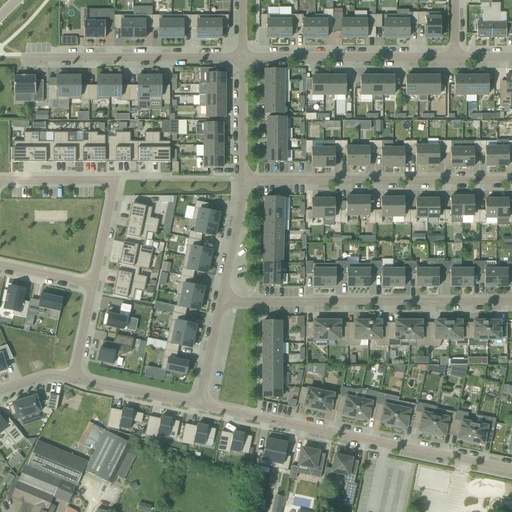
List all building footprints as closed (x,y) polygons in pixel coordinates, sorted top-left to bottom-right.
[(500,3),(491,3),(491,4),(491,8),(491,38),(500,38),(500,39),(504,39),(504,38),(505,38),(506,38),(506,35),(511,35),(511,23),(511,22),(500,23),(500,3)] [(491,8),(483,8),(483,23),(477,23),(477,22),(477,26),(475,26),(475,31),(477,31),(477,38),(479,38),(479,39),(483,39),(483,38),(491,38),(491,8)] [(114,10),(96,10),(96,21),(84,21),(84,38),(92,38),(97,38),(105,38),(105,30),(114,30),(114,10)] [(440,38),(440,17),(440,13),(418,13),(418,25),(426,25),(426,38),(440,38)] [(133,38),(133,15),(114,15),(114,28),(121,28),(121,38),(133,38)] [(152,28),(152,15),(133,15),(133,38),(145,38),(145,28),(152,28)] [(171,39),(171,16),(152,15),(152,28),(159,28),(159,39),(171,39)] [(279,38),(279,15),(261,15),(261,28),(267,28),(267,38),(279,38)] [(297,28),(297,15),(279,15),(279,38),(291,38),(291,28),(297,28)] [(315,17),(314,17),(303,17),(303,15),(297,15),(297,28),(303,28),(303,38),(315,38),(315,17)] [(314,15),(314,17),(315,17),(315,38),(327,38),(327,15),(314,15)] [(396,17),(397,17),(397,15),(384,15),(384,38),(396,38),(396,17)] [(190,28),(190,16),(171,16),(171,39),(183,39),(183,28),(190,28)] [(209,39),(209,16),(190,16),(190,28),(197,28),(197,39),(209,39)] [(228,16),(209,16),(209,39),(221,39),(221,28),(228,28),(228,16)] [(367,38),(367,17),(354,17),(354,20),(354,38),(367,38)] [(409,38),(409,17),(397,17),(396,17),(396,38),(409,38)] [(354,20),(342,20),(342,38),(354,38),(354,20)] [(224,74),(220,74),(220,68),(200,68),(200,85),(206,85),(225,85),(225,73),(224,73),(224,74)] [(265,81),(283,81),(283,70),(266,70),(266,69),(265,69),(265,81)] [(511,93),(511,75),(506,75),(506,90),(499,90),(499,106),(511,106),(511,93)] [(43,102),(43,81),(35,81),(35,77),(28,77),(28,76),(21,76),(21,77),(14,77),(14,94),(32,94),(32,102),(43,102)] [(69,100),(69,77),(56,77),(56,78),(56,88),(48,88),(48,101),(56,101),(56,102),(69,102),(69,100)] [(89,101),(88,88),(80,88),(80,78),(81,78),(81,77),(69,77),(69,100),(80,100),(80,101),(89,101)] [(109,97),(109,77),(96,77),(96,78),(97,78),(97,88),(88,88),(89,101),(97,101),(97,100),(109,100),(109,97)] [(129,101),(129,88),(121,88),(121,78),(121,77),(109,77),(109,97),(120,97),(120,101),(129,101)] [(149,102),(149,77),(137,77),(137,78),(137,88),(129,88),(129,101),(137,101),(137,102),(149,102)] [(162,77),(149,77),(149,102),(161,102),(161,101),(169,101),(169,88),(161,88),(161,78),(162,78),(162,77)] [(323,95),(323,77),(312,77),(312,95),(323,95)] [(334,95),(334,77),(323,77),(323,95),(334,95)] [(345,77),(334,77),(334,95),(345,95),(345,77)] [(372,95),(372,77),(360,77),(360,95),(372,95)] [(383,95),(383,77),(372,77),(372,95),(383,95)] [(394,77),(383,77),(383,95),(394,95),(394,77)] [(417,95),(417,77),(406,77),(406,95),(417,95)] [(428,95),(428,77),(417,77),(417,95),(428,95)] [(439,77),(428,77),(428,95),(439,95),(439,77)] [(466,95),(466,77),(454,77),(454,95),(466,95)] [(477,95),(477,77),(466,77),(466,95),(477,95)] [(488,77),(477,77),(477,95),(488,95),(488,77)] [(265,92),(283,92),(283,81),(265,81),(265,92)] [(225,85),(206,85),(206,96),(225,96),(225,85)] [(265,103),(283,103),(283,92),(265,92),(265,103)] [(206,96),(206,107),(225,107),(225,96),(206,96)] [(265,103),(265,114),(266,114),(283,114),(283,103),(265,103)] [(225,107),(206,107),(206,118),(224,118),(225,118),(225,107)] [(77,111),(77,120),(89,120),(89,111),(77,111)] [(48,112),(35,112),(35,120),(48,120),(48,112)] [(267,117),(267,118),(267,129),(286,129),(286,118),(268,118),(268,117),(267,117)] [(178,120),(174,120),(170,120),(170,125),(170,135),(172,135),(176,135),(178,135),(178,120)] [(370,129),(370,121),(360,120),(360,129),(370,129)] [(383,131),(383,120),(375,120),(375,131),(383,131)] [(204,124),(204,135),(222,135),(222,123),(222,124),(204,124)] [(286,129),(267,129),(267,140),(286,140),(286,129)] [(31,163),(31,132),(23,133),(23,142),(13,142),(13,163),(31,163)] [(46,160),(46,141),(38,142),(38,132),(31,132),(31,163),(46,162),(46,160)] [(60,163),(60,132),(53,133),(53,141),(46,141),(46,160),(53,160),(53,163),(60,163)] [(75,160),(75,142),(68,142),(68,132),(60,132),(60,163),(75,162),(75,160)] [(90,163),(90,132),(82,133),(82,141),(75,142),(75,160),(82,160),(82,163),(90,163)] [(105,135),(97,136),(97,132),(90,132),(90,163),(105,162),(105,135)] [(122,163),(123,133),(115,132),(115,137),(107,137),(107,160),(115,160),(115,163),(122,163)] [(137,160),(137,142),(130,142),(130,133),(123,133),(122,163),(127,163),(130,163),(130,160),(137,160)] [(152,163),(152,133),(144,133),(144,142),(137,142),(137,160),(137,163),(152,163)] [(160,133),(152,133),(152,163),(170,163),(170,160),(170,142),(160,142),(160,133)] [(204,135),(204,146),(222,146),(222,135),(204,135)] [(267,151),(286,151),(286,140),(267,140),(267,151)] [(323,167),(323,149),(312,149),(312,141),(306,141),(306,154),(312,154),(312,166),(311,166),(311,167),(323,167)] [(323,149),(323,167),(335,167),(335,166),(334,166),(334,154),(340,154),(340,141),(334,141),(334,149),(323,149)] [(340,141),(340,154),(347,154),(347,165),(346,165),(346,166),(358,166),(358,148),(347,148),(347,141),(340,141)] [(358,148),(358,166),(369,166),(369,165),(369,154),(375,154),(375,141),(369,141),(369,148),(358,148)] [(375,141),(375,154),(381,154),(381,166),(381,167),(392,167),(392,149),(382,149),(382,141),(375,141)] [(392,149),(392,167),(404,167),(404,166),(404,154),(410,154),(410,141),(403,141),(403,149),(392,149)] [(410,141),(410,154),(416,154),(416,164),(416,165),(427,165),(427,146),(416,146),(416,141),(410,141)] [(445,154),(445,141),(438,141),(438,146),(427,146),(427,165),(439,165),(439,164),(438,164),(438,154),(445,154)] [(445,141),(445,154),(451,154),(451,166),(450,166),(450,167),(462,167),(462,149),(451,149),(451,141),(445,141)] [(479,154),(479,141),(473,141),(473,149),(462,149),(462,167),(474,167),(474,166),(473,166),(473,154),(479,154)] [(497,166),(497,148),(486,148),(486,141),(479,141),(479,154),(485,154),(485,165),(485,166),(497,166)] [(497,148),(497,166),(508,166),(508,165),(508,154),(511,153),(511,141),(508,141),(508,148),(497,148)] [(204,146),(204,156),(222,157),(222,146),(204,146)] [(286,162),(286,151),(267,151),(267,162),(268,162),(286,162)] [(222,168),(222,157),(204,156),(204,168),(222,168)] [(265,209),(283,209),(283,198),(266,198),(266,197),(265,197),(265,209)] [(340,210),(340,223),(347,223),(347,215),(358,215),(358,197),(346,197),(346,198),(346,210),(340,210)] [(358,197),(358,215),(369,215),(369,223),(375,223),(375,210),(369,210),(369,198),(369,197),(358,197)] [(445,210),(445,223),(451,223),(462,223),(462,215),(462,197),(450,197),(450,198),(451,198),(451,210),(445,210)] [(462,197),(462,215),(473,215),(473,223),(479,223),(479,210),(473,210),(473,198),(474,198),(474,197),(462,197)] [(375,210),(375,223),(382,223),(382,217),(392,217),(392,198),(381,198),(381,199),(381,210),(375,210)] [(392,198),(392,217),(403,217),(403,223),(410,223),(410,210),(404,210),(404,199),(404,198),(392,198)] [(306,223),(312,223),(312,218),(323,218),(323,200),(311,200),(312,200),(312,210),(306,210),(306,223)] [(323,200),(323,218),(334,218),(334,223),(340,223),(340,210),(334,210),(334,200),(335,200),(323,200)] [(410,210),(410,223),(416,223),(416,218),(427,218),(427,200),(416,200),(416,210),(410,210)] [(427,200),(427,218),(438,218),(438,223),(445,223),(445,210),(438,210),(438,200),(439,200),(427,200)] [(479,210),(479,223),(486,223),(486,218),(497,218),(497,200),(485,200),(485,210),(479,210)] [(497,200),(497,218),(497,226),(507,226),(507,223),(511,223),(511,210),(508,210),(508,200),(497,200)] [(208,204),(196,201),(192,221),(197,221),(217,225),(219,214),(207,211),(208,204)] [(150,218),(152,208),(132,203),(128,221),(157,227),(159,220),(150,218)] [(184,217),(192,219),(194,207),(187,205),(184,217)] [(165,214),(173,216),(174,208),(167,207),(165,214)] [(283,209),(265,209),(265,220),(283,220),(283,209)] [(283,220),(265,220),(264,230),(282,231),(283,220)] [(156,234),(157,227),(128,221),(125,235),(128,236),(146,240),(147,233),(156,234)] [(215,237),(217,225),(197,221),(194,232),(190,231),(188,239),(200,241),(202,234),(215,237)] [(282,231),(264,230),(264,241),(282,242),(282,231)] [(511,235),(502,236),(503,249),(511,248),(511,235)] [(144,246),(146,240),(128,236),(126,243),(123,242),(122,250),(151,256),(153,248),(144,246)] [(199,248),(200,241),(188,239),(184,257),(209,262),(212,251),(199,248)] [(282,242),(264,241),(264,252),(282,253),(282,242)] [(148,270),(151,256),(122,250),(119,264),(122,265),(140,268),(148,270)] [(282,253),(264,252),(263,263),(282,263),(282,253)] [(207,274),(209,262),(184,257),(180,276),(193,278),(194,271),(207,274)] [(508,267),(496,267),(496,287),(507,287),(507,275),(511,274),(511,261),(508,262),(508,267)] [(324,287),(324,264),(313,264),(313,262),(306,262),(306,275),(313,275),(313,287),(324,287)] [(335,275),(341,275),(341,262),(335,262),(335,264),(324,264),(324,287),(335,287),(335,275)] [(358,287),(358,264),(347,264),(347,262),(341,262),(341,275),(347,275),(347,287),(358,287)] [(370,275),(375,275),(375,262),(369,262),(369,264),(358,264),(358,287),(370,287),(370,275)] [(393,287),(393,267),(382,267),(382,262),(375,262),(375,275),(381,275),(381,287),(393,287)] [(404,275),(410,275),(410,262),(404,262),(404,267),(393,267),(393,287),(404,287),(404,275)] [(427,287),(427,267),(416,267),(416,262),(410,262),(410,275),(416,275),(416,287),(427,287)] [(438,275),(444,275),(444,262),(438,262),(438,267),(427,267),(427,287),(438,287),(438,275)] [(461,287),(461,267),(450,267),(450,262),(444,262),(444,275),(450,275),(450,287),(461,287)] [(473,275),(479,275),(479,262),(472,262),(472,267),(461,267),(461,287),(473,287),(473,275)] [(496,287),(496,267),(485,267),(485,262),(479,262),(479,275),(484,275),(484,287),(496,287)] [(282,263),(263,263),(263,274),(281,274),(282,263)] [(138,275),(140,268),(122,265),(120,272),(117,271),(116,278),(145,284),(147,277),(138,275)] [(281,285),(281,274),(263,274),(263,285),(281,285)] [(191,285),(193,278),(180,276),(176,295),(179,295),(201,300),(204,288),(191,285)] [(144,292),(145,284),(116,278),(112,296),(133,300),(135,290),(144,292)] [(9,287),(4,309),(13,311),(12,315),(26,318),(27,313),(29,303),(22,301),(25,290),(9,287)] [(60,313),(63,298),(40,293),(36,313),(43,314),(44,309),(52,311),(59,312),(60,313)] [(199,311),(201,300),(179,295),(176,306),(174,306),(173,313),(185,316),(186,309),(199,311)] [(118,317),(107,314),(106,316),(104,316),(102,325),(105,326),(104,327),(125,332),(130,308),(120,305),(118,317)] [(31,327),(34,315),(27,313),(26,318),(24,325),(31,327)] [(183,322),(185,316),(173,313),(171,320),(169,332),(194,337),(196,325),(183,322)] [(306,340),(327,340),(327,319),(319,319),(319,321),(314,321),(314,327),(306,327),(306,340)] [(335,319),(327,319),(327,340),(347,340),(347,327),(340,327),(340,321),(335,321),(335,319)] [(354,327),(347,327),(347,340),(347,346),(359,346),(361,340),(368,340),(368,319),(359,319),(359,321),(354,321),(354,327)] [(376,346),(388,346),(388,327),(381,327),(381,321),(376,321),(376,319),(368,319),(368,340),(374,340),(376,346)] [(395,327),(388,327),(388,346),(400,346),(402,340),(408,340),(408,319),(400,319),(400,321),(395,321),(395,327)] [(408,319),(408,340),(415,340),(417,346),(428,346),(428,327),(422,327),(422,321),(417,321),(417,319),(408,319)] [(435,327),(428,327),(428,346),(440,346),(442,340),(448,340),(448,319),(440,319),(440,321),(435,321),(435,327)] [(448,319),(448,340),(455,340),(457,346),(467,346),(468,327),(461,327),(461,321),(456,321),(456,319),(448,319)] [(474,327),(468,327),(467,346),(479,346),(480,340),(487,340),(487,319),(479,319),(479,321),(474,321),(474,327)] [(487,319),(487,340),(507,340),(507,327),(500,327),(500,321),(495,321),(495,319),(487,319)] [(263,321),(263,333),(281,333),(281,321),(263,321)] [(191,348),(194,337),(169,332),(166,343),(165,350),(177,353),(179,346),(191,348)] [(281,343),(281,333),(263,333),(263,343),(281,343)] [(113,343),(103,341),(101,349),(100,348),(99,353),(97,361),(113,364),(114,358),(131,352),(133,339),(115,335),(113,343)] [(281,354),(281,343),(263,343),(263,354),(281,354)] [(7,345),(0,347),(2,354),(0,354),(0,372),(0,373),(0,372),(8,370),(5,362),(13,359),(7,345)] [(176,360),(177,353),(165,350),(163,357),(161,370),(186,375),(188,362),(176,360)] [(281,365),(281,354),(263,354),(263,365),(281,365)] [(404,373),(405,366),(394,364),(393,371),(404,373)] [(281,376),(281,365),(263,365),(263,376),(281,376)] [(163,381),(165,374),(156,372),(155,379),(163,381)] [(281,387),(281,376),(263,376),(263,387),(281,387)] [(511,385),(503,385),(502,393),(511,394),(511,389),(511,385)] [(281,398),(281,387),(263,387),(263,398),(281,398)] [(346,418),(355,420),(359,399),(352,398),(354,390),(341,387),(340,396),(337,408),(343,410),(342,415),(347,416),(346,418)] [(308,410),(316,412),(321,392),(301,388),(299,400),(305,402),(304,407),(309,408),(308,410)] [(365,401),(359,400),(359,399),(355,420),(363,421),(363,419),(368,420),(369,415),(375,416),(378,403),(380,393),(367,390),(365,401)] [(321,392),(316,412),(325,413),(325,411),(330,412),(331,407),(337,408),(340,396),(321,392)] [(40,409),(47,407),(47,408),(56,410),(59,395),(49,393),(48,400),(38,403),(36,397),(37,397),(36,395),(35,396),(14,403),(14,402),(13,403),(13,404),(18,417),(17,417),(18,419),(19,418),(40,411),(40,412),(41,411),(41,410),(40,410),(40,409)] [(73,398),(70,393),(65,396),(68,401),(73,398)] [(397,407),(393,428),(401,429),(401,427),(406,428),(407,423),(413,424),(417,405),(406,402),(403,409),(397,407)] [(384,426),(393,428),(397,407),(378,403),(375,416),(381,417),(380,423),(385,424),(384,426)] [(417,405),(413,424),(420,425),(418,431),(423,432),(423,434),(431,436),(435,415),(437,407),(417,403),(417,405)] [(129,430),(131,421),(141,423),(143,414),(133,412),(133,411),(127,410),(122,409),(122,411),(110,409),(106,428),(119,430),(119,427),(129,430)] [(445,431),(452,432),(456,413),(445,411),(442,417),(435,415),(431,436),(439,437),(439,435),(444,436),(445,431)] [(462,442),(470,444),(474,424),(468,422),(468,413),(457,411),(456,413),(452,432),(459,434),(458,439),(463,440),(462,442)] [(24,438),(9,418),(4,422),(0,415),(0,433),(4,431),(15,445),(24,438)] [(169,430),(177,432),(179,422),(172,420),(172,419),(166,418),(161,417),(160,419),(149,417),(145,436),(157,438),(158,435),(168,438),(169,430)] [(474,424),(470,444),(478,445),(479,443),(483,444),(485,439),(491,440),(496,419),(484,417),(481,425),(474,424)] [(94,451),(104,430),(92,424),(82,445),(94,451)] [(204,445),(206,438),(213,440),(216,429),(208,428),(208,427),(202,426),(197,424),(196,426),(185,424),(181,443),(193,446),(194,443),(204,445)] [(84,471),(112,485),(116,476),(124,480),(135,457),(128,453),(132,444),(104,430),(84,471)] [(249,448),(252,437),(244,435),(244,434),(239,433),(233,432),(233,434),(221,432),(217,451),(229,453),(230,451),(248,454),(249,448)] [(271,467),(277,441),(266,439),(264,451),(258,450),(255,464),(271,467)] [(31,511),(35,505),(49,511),(53,511),(56,507),(50,504),(53,499),(68,505),(88,461),(37,441),(32,453),(35,454),(30,465),(27,464),(27,465),(25,464),(20,478),(16,476),(6,494),(25,502),(20,511),(31,511)] [(290,457),(285,456),(287,443),(277,441),(271,467),(288,471),(290,457)] [(318,452),(313,451),(302,449),(298,465),(308,467),(311,477),(312,477),(320,479),(325,455),(318,453),(318,452)] [(352,459),(346,458),(335,456),(332,472),(342,474),(345,484),(353,485),(358,462),(352,460),(352,459)] [(289,478),(296,479),(298,467),(291,466),(289,478)] [(9,474),(4,483),(10,486),(15,478),(9,474)] [(356,490),(349,488),(345,506),(352,507),(356,490)]
